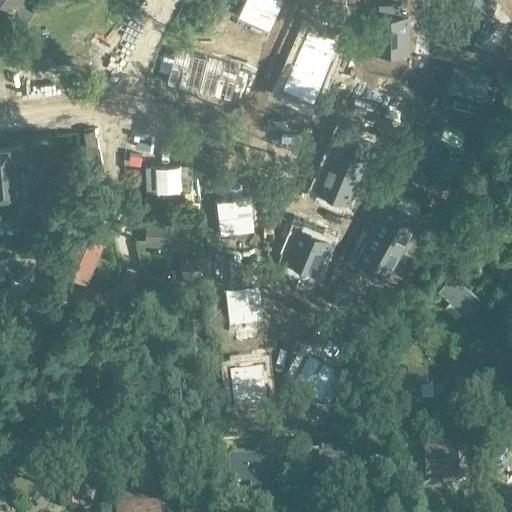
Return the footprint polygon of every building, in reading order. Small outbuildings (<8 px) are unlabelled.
[(0,0),(0,3),(13,12),(20,0),(0,0)] [(118,0),(118,1),(137,11),(142,2),(148,6),(151,0),(118,0)] [(243,0),(237,14),(268,29),(281,0),(243,0)] [(467,0),(464,0),(448,29),(479,46),(496,16),(490,13),(496,3),(489,0),(472,0),(472,2),(467,0)] [(373,16),(373,50),(407,50),(407,16),(400,16),(400,5),(379,5),(379,16),(373,16)] [(308,27),(294,57),(326,71),(339,77),(347,60),(334,55),(340,40),(335,38),(339,28),(336,27),(338,23),(330,20),(329,24),(319,20),(315,30),(308,27)] [(109,27),(78,40),(91,72),(123,59),(120,52),(130,48),(121,28),(112,32),(109,27)] [(49,58),(39,62),(48,83),(58,78),(61,85),(91,72),(78,40),(47,53),(49,58)] [(207,57),(199,91),(232,99),(233,93),(244,95),(249,74),(238,71),(240,66),(237,65),(241,51),(222,46),(218,60),(207,57)] [(163,52),(157,73),(168,76),(166,83),(199,91),(207,57),(175,49),(173,55),(163,52)] [(0,91),(11,90),(7,56),(0,56),(0,91)] [(294,57),(281,88),(288,91),(283,101),(304,110),(308,100),(313,102),(326,71),(294,57)] [(442,71),(436,91),(447,94),(445,100),(479,108),(487,75),(454,66),(452,73),(442,71)] [(330,156),(329,157),(361,171),(374,140),(368,137),(372,127),(352,118),(348,128),(343,126),(337,140),(330,156)] [(464,136),(445,125),(440,135),(434,131),(416,161),(447,178),(464,148),(459,145),(464,136)] [(17,145),(0,146),(0,198),(6,198),(22,197),(17,145)] [(329,157),(316,188),(321,190),(317,200),(337,209),(341,199),(348,202),(361,171),(329,157)] [(511,181),(502,183),(508,224),(511,223),(511,181)] [(215,199),(219,233),(253,229),(249,195),(242,196),(241,185),(220,188),(221,198),(215,199)] [(48,189),(49,218),(60,218),(59,188),(48,189)] [(389,200),(372,229),(403,246),(419,217),(414,214),(419,205),(400,194),(395,204),(389,200)] [(145,218),(143,246),(185,250),(187,222),(145,218)] [(284,257),(316,271),(330,239),(324,237),(328,227),(309,218),(304,228),(298,225),(284,257)] [(25,243),(52,241),(51,225),(51,224),(24,226),(25,243)] [(372,229),(356,259),(362,262),(357,271),(376,282),(381,273),(386,276),(403,246),(372,229)] [(72,254),(64,272),(86,281),(102,244),(79,235),(71,253),(72,254)] [(193,259),(181,258),(180,269),(193,270),(193,259)] [(463,262),(438,292),(450,301),(447,304),(448,307),(455,313),(459,313),(466,304),(473,310),(481,300),(462,285),(474,271),(463,262)] [(186,271),(176,272),(177,279),(187,278),(186,271)] [(161,314),(197,310),(194,286),(158,291),(161,314)] [(259,293),(224,297),(228,331),(234,331),(235,342),(257,339),(255,328),(263,327),(259,293)] [(200,334),(197,310),(161,314),(164,338),(200,334)] [(64,332),(66,353),(77,352),(77,358),(112,354),(108,319),(73,323),(74,330),(64,332)] [(511,356),(511,362),(500,383),(511,389),(511,386),(511,344),(511,345),(507,353),(511,356)] [(228,374),(232,408),(267,404),(263,370),(255,371),(254,360),(233,362),(234,373),(228,374)] [(285,380),(294,385),(291,390),(321,407),(338,377),(308,360),(305,366),(295,361),(285,380)] [(396,390),(392,390),(392,397),(396,397),(397,406),(411,404),(411,405),(429,404),(427,373),(394,375),(396,390)] [(201,374),(165,375),(166,399),(202,398),(201,374)] [(89,423),(122,419),(122,413),(133,412),(131,391),(120,392),(119,385),(86,388),(89,423)] [(56,426),(89,423),(86,388),(52,392),(53,398),(42,399),(44,421),(55,420),(56,426)] [(0,425),(6,426),(6,420),(17,421),(20,400),(9,399),(10,391),(0,390),(0,425)] [(202,398),(166,399),(168,423),(203,422),(202,398)] [(440,449),(424,450),(426,479),(440,478),(441,485),(471,483),(469,445),(439,447),(440,449)] [(310,456),(310,479),(319,479),(319,483),(340,483),(340,465),(354,465),(354,454),(349,454),(349,447),(323,447),(323,456),(310,456)] [(271,458),(229,459),(230,486),(250,486),(250,496),(272,496),(271,458)] [(61,466),(59,508),(84,511),(87,468),(61,466)] [(138,494),(114,495),(115,511),(159,511),(158,483),(138,484),(138,494)]
